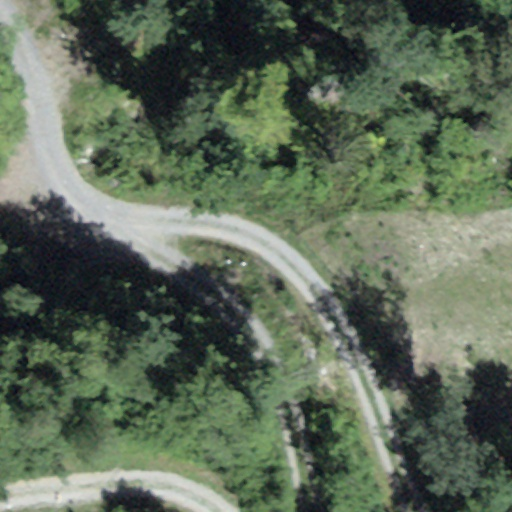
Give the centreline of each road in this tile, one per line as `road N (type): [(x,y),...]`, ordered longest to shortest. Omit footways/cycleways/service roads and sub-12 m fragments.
road 1 (track): [(0,6),(43,84),(34,171),(48,189),(107,210),(227,305),(258,343),(302,511)]
road 2 (track): [(409,511),(374,397),(348,345),(276,248),(244,232),(107,210)]
road 3 (track): [(212,511),(156,484),(0,500)]
